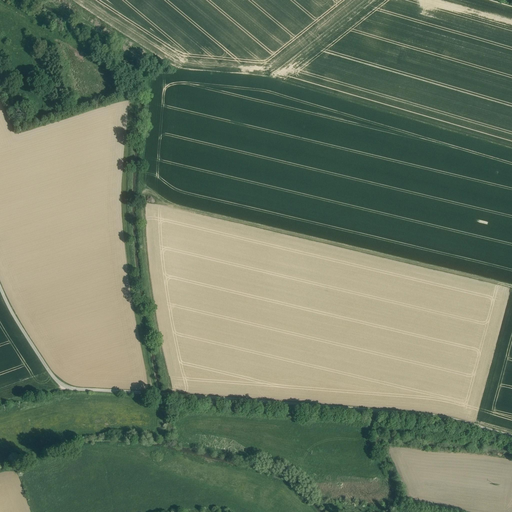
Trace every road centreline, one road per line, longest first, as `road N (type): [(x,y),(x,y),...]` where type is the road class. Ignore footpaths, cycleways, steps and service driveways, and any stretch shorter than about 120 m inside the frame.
road 1 (unclassified): [(511,436),(414,413),(65,388),(0,288)]
road 2 (track): [(511,286),(146,197)]
